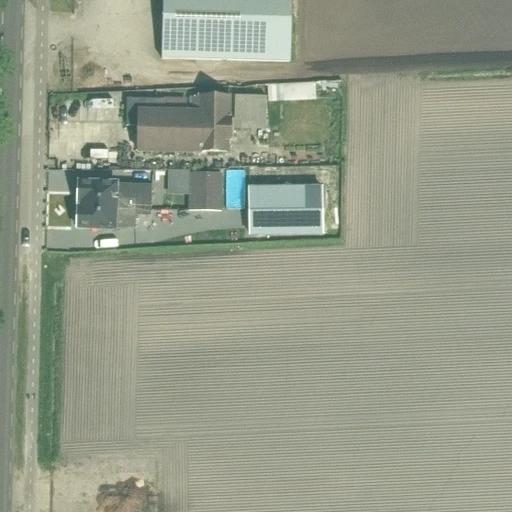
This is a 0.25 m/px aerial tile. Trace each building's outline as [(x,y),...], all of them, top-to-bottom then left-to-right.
[(291,0),(162,0),(161,60),(290,63),(291,0)] [(229,154),(230,98),(200,98),(199,114),(164,113),(165,102),(127,101),(126,128),(139,129),(138,154),(139,154),(199,155),(199,154),(229,154)] [(188,196),(188,213),(222,213),(222,196),(222,174),(188,174),(188,196)] [(78,206),(152,209),(152,187),(117,185),(79,184),(78,206)] [(248,189),(248,238),(322,237),(322,188),(248,189)] [(151,218),(152,209),(78,206),(77,229),(100,230),(103,233),(109,233),(112,230),(115,231),(115,230),(136,231),(137,217),(151,218)]
